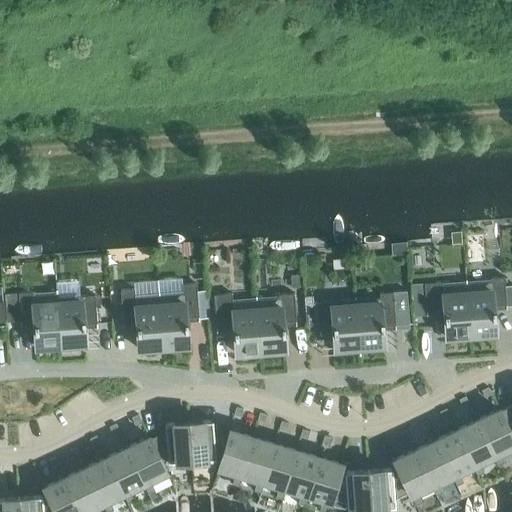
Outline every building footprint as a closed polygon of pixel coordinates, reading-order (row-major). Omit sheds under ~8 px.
[(407,253),(407,247),(406,242),(391,243),(391,249),(392,254),(407,253)] [(344,269),(343,258),(332,259),(333,270),(344,269)] [(292,286),(302,285),(302,273),(292,273),(292,286)] [(506,308),(504,276),(490,277),(490,280),(467,282),(466,279),(470,334),(495,332),(493,305),(505,304),(506,308)] [(470,334),(466,279),(465,279),(466,282),(442,284),(442,281),(424,282),(426,314),(427,314),(427,310),(443,309),(445,336),(470,334)] [(199,320),(196,283),(182,284),(183,292),(159,294),(159,291),(163,346),(188,344),(185,317),(198,316),(198,320),(199,320)] [(163,346),(159,291),(158,291),(158,294),(135,296),(134,288),(120,289),(123,326),(124,326),(123,322),(136,321),(138,348),(163,346)] [(61,349),(56,289),(56,292),(32,294),(32,291),(18,292),(20,324),(21,324),(21,320),(33,319),(36,346),(59,344),(60,349),(61,349)] [(97,326),(95,294),(58,297),(57,289),(56,289),(61,349),(85,347),(84,333),(83,323),(96,322),(96,327),(97,326)] [(395,329),(396,329),(393,291),(379,292),(380,297),(356,299),(355,296),(359,353),(360,353),(360,351),(384,349),(383,335),(382,325),(394,324),(395,329)] [(296,325),(294,292),(280,293),(280,297),(256,299),(256,295),(260,351),(285,349),(283,321),(295,320),(295,325),(296,325)] [(260,351),(256,295),(255,296),(256,299),(232,300),(231,293),(213,294),(216,331),(217,331),(217,327),(233,325),(235,353),(260,351)] [(315,302),(314,295),(305,295),(307,324),(319,323),(320,334),(320,330),(332,329),(334,353),(359,351),(359,353),(355,296),(354,296),(355,299),(315,302)] [(481,389),(485,397),(492,394),(488,386),(481,389)] [(459,399),(462,407),(469,403),(466,395),(459,399)] [(511,404),(500,410),(499,410),(511,435),(511,434),(511,404)] [(241,416),(243,409),(236,407),(234,414),(241,416)] [(450,415),(446,408),(440,411),(443,418),(450,415)] [(511,443),(511,435),(511,434),(511,435),(499,410),(500,410),(499,408),(477,418),(493,453),(492,454),(498,465),(504,462),(499,450),(511,443)] [(265,422),(267,414),(260,412),(258,419),(265,422)] [(142,421),(138,414),(131,417),(135,424),(142,421)] [(493,453),(477,418),(456,428),(473,463),(472,463),(477,475),(484,472),(478,460),(492,454),(493,453)] [(229,432),(229,431),(213,426),(212,419),(188,421),(191,459),(215,457),(215,455),(221,457),(222,457),(229,432)] [(430,427),(427,420),(420,423),(423,430),(430,427)] [(191,459),(188,421),(164,423),(165,430),(150,437),(149,438),(161,462),(162,462),(167,459),(167,461),(191,459)] [(286,431),(289,423),(281,421),(279,428),(286,431)] [(116,423),(109,426),(113,434),(119,430),(116,423)] [(473,463),(456,428),(436,438),(452,473),(451,473),(457,485),(463,482),(458,470),(472,463),(473,463)] [(241,473),(252,436),(229,429),(229,431),(229,432),(222,457),(221,457),(218,466),(236,471),(232,483),(239,485),(243,473),(241,473)] [(307,438),(310,431),(303,429),(300,436),(307,438)] [(410,437),(406,429),(399,432),(403,440),(410,437)] [(96,435),(89,438),(93,445),(100,442),(96,435)] [(166,470),(162,462),(161,462),(149,438),(150,437),(149,435),(127,446),(144,480),(143,481),(148,492),(154,489),(149,478),(166,470)] [(329,445),(331,438),(324,435),(322,443),(329,445)] [(263,479),(274,443),(252,436),(241,473),(243,473),(258,478),(254,490),(261,492),(264,480),(263,479)] [(452,473),(436,438),(415,448),(432,483),(430,483),(436,495),(443,492),(437,480),(451,473),(452,473)] [(285,486),(296,449),(274,443),(263,479),(264,480),(279,484),(276,496),(283,499),(286,487),(285,486)] [(77,446),(70,450),(73,456),(80,453),(77,446)] [(144,480),(127,446),(107,456),(123,490),(122,491),(127,502),(134,499),(128,488),(143,481),(144,480)] [(432,483),(415,448),(394,459),(397,467),(398,466),(410,491),(409,491),(416,505),(422,502),(416,490),(430,483),(432,483)] [(307,493),(318,456),(296,449),(285,486),(286,487),(301,491),(297,503),(304,505),(308,493),(307,493)] [(60,464),(56,456),(49,460),(53,467),(60,464)] [(123,490),(107,456),(86,466),(103,500),(101,501),(106,511),(107,511),(113,509),(108,498),(122,491),(123,490)] [(338,471),(338,472),(341,463),(318,456),(307,493),(308,493),(323,498),(319,510),(326,511),(331,497),(330,497),(338,471)] [(103,500),(86,466),(66,476),(82,510),(81,511),(89,511),(87,507),(101,501),(103,500)] [(398,466),(397,467),(392,469),(392,468),(368,469),(371,508),(395,506),(394,498),(409,491),(410,491),(398,466)] [(371,508),(368,469),(344,471),(344,473),(338,472),(338,471),(330,497),(331,497),(347,502),(347,509),(371,508)] [(82,510),(66,476),(44,486),(48,494),(57,511),(77,511),(81,511),(82,510)] [(148,492),(151,499),(158,496),(155,489),(148,492)] [(57,511),(48,494),(42,497),(42,495),(18,497),(19,511),(57,511)] [(19,511),(18,497),(0,498),(0,511),(19,511)]
